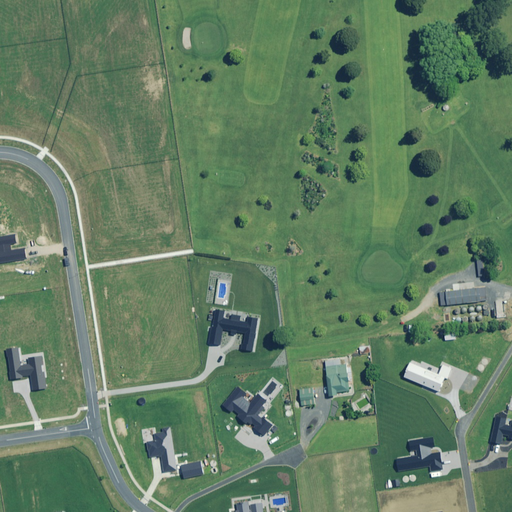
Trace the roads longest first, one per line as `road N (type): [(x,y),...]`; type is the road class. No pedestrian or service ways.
road 1 (residential): [(511,348),(461,431),(472,511)]
road 2 (residential): [(177,511),(190,498),(300,448)]
